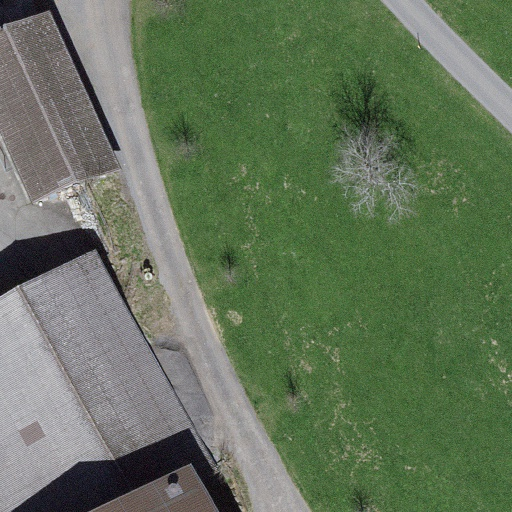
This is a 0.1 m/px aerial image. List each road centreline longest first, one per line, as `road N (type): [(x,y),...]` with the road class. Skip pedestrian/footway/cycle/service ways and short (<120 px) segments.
road 1 (unknown): [(116,0),(161,220),(204,339),(285,511)]
road 2 (residential): [(412,0),(511,102)]
